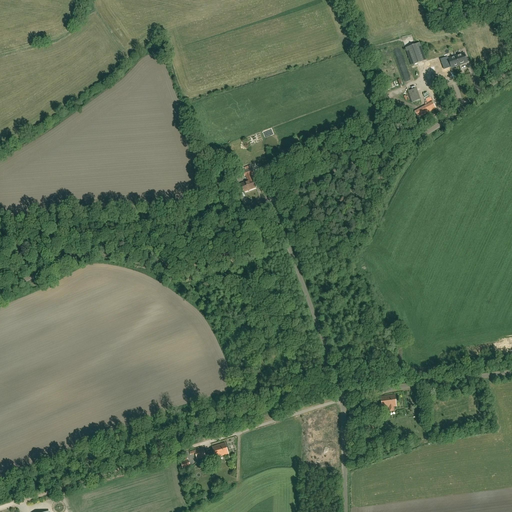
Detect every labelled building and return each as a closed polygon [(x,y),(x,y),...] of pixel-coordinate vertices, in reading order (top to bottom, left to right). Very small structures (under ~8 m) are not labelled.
[(420,43),(406,48),(412,65),(426,60),(420,43)] [(455,57),(459,65),(467,62),(464,54),(455,57)] [(451,68),(459,65),(455,57),(448,59),(448,61),(444,62),(443,57),(428,63),(434,82),(449,77),(446,67),(450,65),(451,68)] [(418,88),(410,91),(413,102),(422,100),(418,88)] [(245,176),(246,176),(248,181),(241,184),(244,192),(256,187),(253,180),(252,180),(250,174),(253,173),(251,168),(250,168),(249,165),(246,166),(247,170),(243,171),(245,176)] [(393,411),(393,407),(396,406),(395,395),(380,397),(382,408),(388,407),(389,412),(393,411)] [(215,458),(228,454),(225,443),(212,447),(215,458)] [(197,460),(206,457),(203,448),(190,452),(190,455),(195,454),(197,460)]
